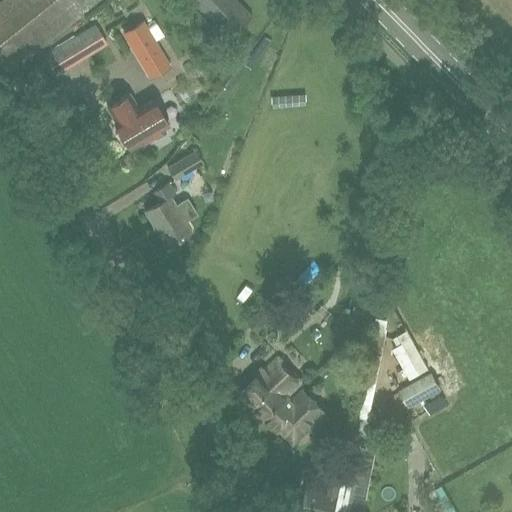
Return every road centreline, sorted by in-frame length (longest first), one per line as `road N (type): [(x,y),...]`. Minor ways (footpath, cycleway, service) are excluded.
road 1 (unclassified): [(265,511),(13,98)]
road 2 (primary): [(366,0),(511,148)]
road 3 (primary): [(511,125),(388,0)]
